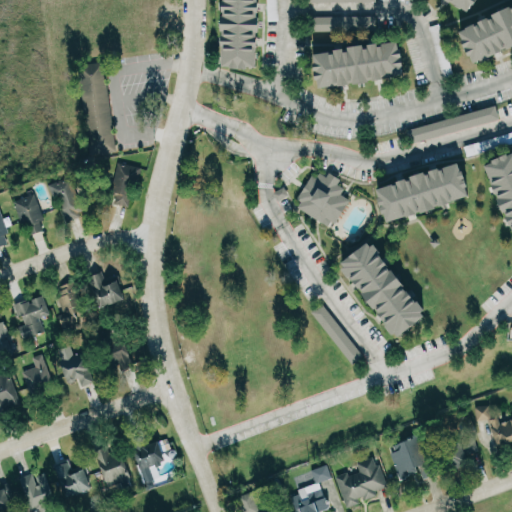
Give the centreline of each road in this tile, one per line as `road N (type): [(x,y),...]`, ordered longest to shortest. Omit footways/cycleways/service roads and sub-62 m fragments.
road 1 (residential): [(220,511),(169,384),(150,295),(149,237),(189,66),(191,0)]
road 2 (residential): [(0,449),(169,384)]
road 3 (residential): [(0,278),(85,247),(149,237)]
